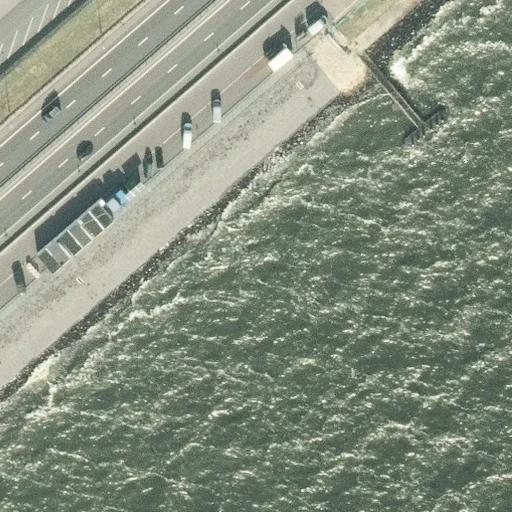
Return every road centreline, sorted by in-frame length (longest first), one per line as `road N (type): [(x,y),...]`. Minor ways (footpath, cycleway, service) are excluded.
road 1 (motorway): [(0,214),(246,0)]
road 2 (motorway): [(185,0),(0,161)]
